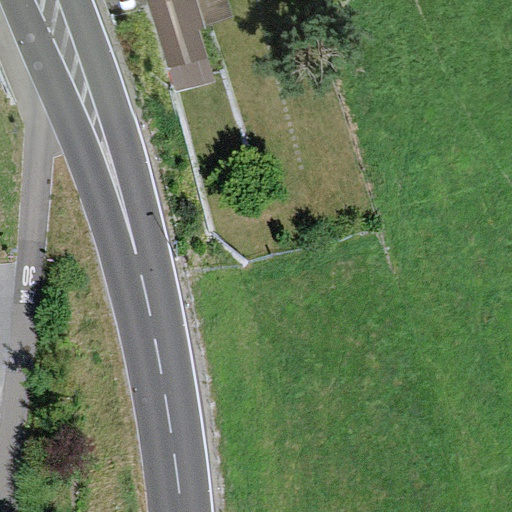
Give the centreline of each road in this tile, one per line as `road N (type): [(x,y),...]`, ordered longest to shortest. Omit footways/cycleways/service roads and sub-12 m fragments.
road 1 (tertiary): [(181,511),(149,307),(120,193),(77,86)]
road 2 (residential): [(77,86),(54,116),(38,167),(0,488)]
